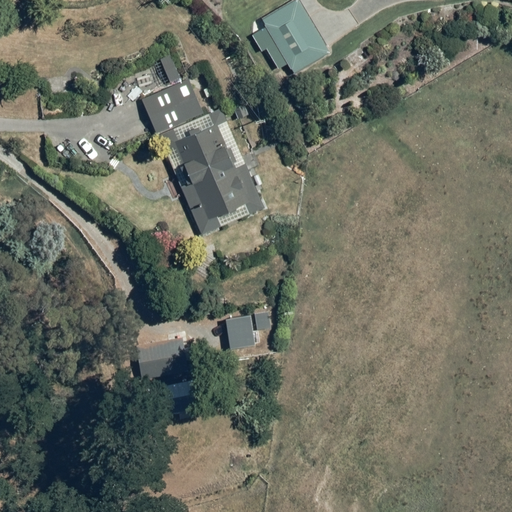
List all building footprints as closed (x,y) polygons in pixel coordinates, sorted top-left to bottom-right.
[(291,0),(262,18),(246,28),(261,53),(265,50),(276,68),(286,62),(292,71),(327,50),(296,0),(291,0)] [(169,54),(158,58),(168,81),(178,76),(169,54)] [(72,75),(45,77),(47,97),(74,95),(72,75)] [(263,207),(222,109),(206,116),(190,78),(142,98),(198,234),(263,207)] [(186,373),(182,338),(133,344),(137,379),(186,373)]
